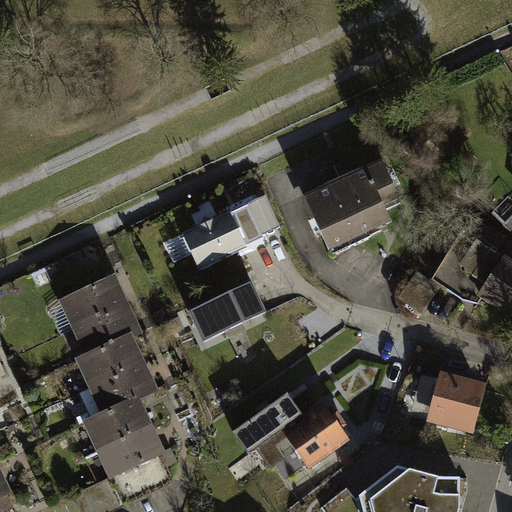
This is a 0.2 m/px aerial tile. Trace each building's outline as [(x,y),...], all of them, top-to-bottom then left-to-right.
[(383,164),(300,199),(323,251),(388,224),(378,201),(395,193),(383,164)] [(267,197),(249,205),(263,235),(280,227),(267,197)] [(181,234),(198,271),(245,248),(228,212),(181,234)] [(482,297),(506,262),(497,256),(499,253),(466,231),(433,282),(463,300),(479,304),(484,298),(482,297)] [(484,298),(511,316),(511,266),(506,262),(482,297),(484,298)] [(403,298),(424,313),(441,288),(420,273),(403,298)] [(65,302),(76,326),(128,301),(117,278),(65,302)] [(263,314),(249,286),(194,313),(208,342),(263,314)] [(76,326),(88,353),(133,332),(141,328),(128,301),(76,326)] [(80,356),(93,384),(146,360),(133,332),(88,353),(80,356)] [(93,384),(107,414),(140,399),(160,390),(146,360),(93,384)] [(442,373),(429,419),(472,432),(485,385),(442,373)] [(305,419),(289,396),(236,433),(252,456),(282,435),(305,419)] [(87,424),(100,452),(153,427),(140,399),(107,414),(87,424)] [(282,435),(305,468),(351,436),(328,403),(305,419),(282,435)] [(100,452),(112,477),(165,452),(153,427),(100,452)] [(353,503),(359,511),(459,511),(460,510),(460,479),(440,479),(398,468),(356,501),(353,503)] [(341,511),(353,503),(356,501),(348,490),(323,509),(324,511),(341,511)]
